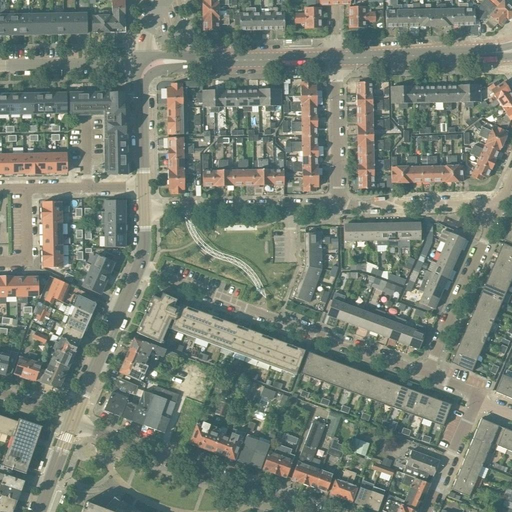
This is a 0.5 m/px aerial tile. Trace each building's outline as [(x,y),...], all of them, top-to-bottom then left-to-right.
[(111,0),(112,13),(114,14),(114,16),(114,33),(115,33),(116,33),(116,32),(125,32),(125,19),(125,18),(125,13),(124,0),(111,0)] [(203,0),(203,10),(219,9),(219,5),(228,5),(228,0),(218,0),(203,0)] [(393,11),(385,11),(386,28),(397,27),(397,5),(396,0),(389,0),(390,6),(393,6),(393,11)] [(458,0),(458,10),(452,10),(452,26),(463,26),(463,4),(463,1),(462,1),(462,0),(458,0)] [(501,27),(508,20),(485,0),(480,7),(480,20),(486,19),(488,21),(485,24),(491,30),(497,24),(501,27)] [(485,0),(508,20),(511,15),(511,8),(504,1),(504,2),(501,0),(485,0)] [(418,10),(419,27),(431,27),(431,10),(430,4),(418,5),(418,10)] [(431,27),(441,27),(440,4),(436,4),(436,10),(431,10),(431,27)] [(445,4),(440,4),(441,27),(452,26),(452,10),(445,10),(445,4)] [(467,4),(463,4),(463,26),(475,26),(475,16),(479,16),(479,9),(467,10),(467,4)] [(397,27),(408,27),(407,11),(401,11),(401,5),(397,5),(397,27)] [(408,27),(419,27),(418,10),(413,10),(412,5),(407,5),(407,11),(408,27)] [(349,8),(349,18),(375,18),(375,13),(365,13),(365,7),(349,8)] [(240,31),(250,30),(250,8),(246,9),(246,14),(239,14),(239,15),(239,20),(240,26),(240,31)] [(255,8),(250,8),(250,30),(262,30),(261,14),(255,14),(255,8)] [(268,9),(261,9),(261,14),(262,30),(272,30),(272,8),(268,8),(268,9)] [(277,8),(272,8),(272,30),(284,30),(284,25),(284,19),(284,15),(284,13),(277,13),(277,8)] [(295,15),(295,19),(321,18),(320,8),(305,9),(305,15),(295,15)] [(219,16),(219,9),(203,10),(204,20),(229,20),(229,15),(219,16)] [(99,17),(92,17),(93,33),(104,33),(103,11),(99,11),(99,17)] [(108,11),(103,11),(104,33),(114,33),(114,16),(108,16),(108,11)] [(64,34),(64,14),(52,15),(53,33),(57,33),(57,34),(64,34)] [(64,34),(71,34),(71,33),(76,33),(75,14),(64,14),(64,34)] [(80,33),(80,34),(87,34),(87,14),(75,14),(76,33),(80,33)] [(18,35),(18,15),(6,16),(7,34),(11,34),(11,35),(18,35)] [(18,15),(18,35),(25,35),(25,34),(30,34),(29,15),(18,15)] [(34,34),(34,35),(41,34),(41,15),(29,15),(30,34),(34,34)] [(41,15),(41,34),(48,34),(53,33),(52,15),(41,15)] [(321,18),(295,19),(295,24),(305,24),(305,30),(321,29),(321,18)] [(375,18),(349,18),(350,29),(365,28),(365,23),(375,22),(375,18)] [(229,25),(229,20),(204,20),(204,31),(219,31),(219,26),(229,25)] [(496,100),(510,91),(504,82),(500,85),(497,81),(488,88),(496,100)] [(300,86),(301,97),(317,97),(317,86),(314,87),(314,82),(302,82),(302,86),(300,86)] [(357,95),(372,94),(372,87),(377,87),(377,83),(357,83),(357,95)] [(167,98),(187,98),(187,88),(182,88),(182,84),(171,84),(171,88),(167,88),(167,98)] [(473,103),(480,103),(480,85),(468,86),(469,108),(473,108),(473,103)] [(424,87),(425,109),(429,109),(429,103),(436,103),(435,86),(424,87)] [(446,86),(435,86),(436,103),(436,110),(443,110),(443,109),(447,108),(446,86)] [(457,86),(446,86),(447,108),(447,111),(451,111),(451,103),(458,103),(457,86)] [(465,108),(469,108),(468,86),(457,86),(458,103),(464,103),(465,108)] [(391,87),(391,104),(399,104),(399,110),(403,109),(403,87),(391,87)] [(403,87),(403,109),(407,109),(407,104),(414,104),(413,87),(403,87)] [(413,87),(414,104),(420,104),(420,109),(425,109),(424,87),(413,87)] [(247,90),(236,91),(237,107),(243,107),(243,112),(247,112),(247,90)] [(258,90),(247,90),(247,112),(252,112),(252,107),(258,107),(258,90)] [(265,112),(270,112),(269,90),(258,90),(258,107),(265,107),(265,112)] [(274,107),(280,106),(280,90),(269,90),(270,112),(274,112),(274,107)] [(214,91),(203,91),(204,108),(210,108),(210,118),(215,118),(215,113),(214,91)] [(214,91),(215,113),(219,113),(219,108),(225,108),(224,91),(214,91)] [(236,91),(224,91),(225,108),(232,107),(232,113),(237,112),(237,107),(236,91)] [(511,94),(510,91),(496,100),(488,105),(491,109),(499,104),(502,108),(511,101),(511,94)] [(126,120),(125,120),(124,93),(69,94),(70,113),(110,112),(110,116),(106,116),(108,175),(127,175),(126,120)] [(36,95),(32,95),(33,114),(44,114),(44,94),(36,94),(36,95)] [(44,114),(56,113),(55,95),(50,95),(50,94),(44,94),(44,114)] [(67,94),(59,94),(59,95),(55,95),(56,113),(67,113),(67,94)] [(372,101),(372,94),(357,95),(357,106),(382,106),(382,101),(372,101)] [(9,96),(5,96),(5,95),(0,95),(0,114),(10,114),(9,96)] [(10,114),(21,114),(21,95),(13,95),(13,96),(9,96),(10,114)] [(21,114),(33,114),(32,95),(28,95),(27,95),(21,95),(21,114)] [(291,107),(317,107),(317,97),(301,97),(301,103),(291,103),(291,107)] [(187,98),(167,98),(167,108),(187,108),(187,98)] [(496,124),(506,129),(510,120),(511,118),(511,101),(502,108),(506,114),(501,118),(499,118),(496,124)] [(382,111),(382,106),(357,106),(358,116),(372,116),(372,111),(382,111)] [(301,112),(301,117),(317,117),(317,116),(316,116),(316,107),(317,107),(291,107),(291,112),(301,112)] [(187,108),(167,108),(167,119),(175,119),(175,121),(187,121),(187,108)] [(373,121),(372,116),(358,116),(358,126),(383,125),(383,121),(373,121)] [(291,127),(317,127),(317,117),(301,117),(301,122),(291,122),(291,127)] [(167,119),(167,123),(167,135),(188,134),(187,121),(175,121),(175,119),(167,119)] [(383,130),(383,125),(358,126),(358,136),(373,136),(373,130),(383,130)] [(491,132),(482,128),(480,132),(504,141),(508,132),(494,126),(491,132)] [(317,127),(291,127),(292,132),(301,132),(302,137),(317,137),(317,127)] [(485,145),(499,151),(500,152),(504,142),(504,141),(480,132),(479,136),(487,140),(485,145)] [(373,141),(373,136),(358,136),(358,146),(383,146),(383,141),(373,141)] [(292,147),(318,147),(318,146),(317,146),(317,137),(302,137),(302,142),(292,142),(292,147)] [(168,150),(193,150),(193,149),(193,145),(184,145),(183,140),(167,140),(168,150)] [(495,160),(499,151),(485,145),(483,150),(474,146),(472,150),(495,161),(496,160),(495,160)] [(383,150),(383,146),(358,146),(358,156),(373,156),(373,150),(383,150)] [(318,147),(292,147),(292,152),(302,152),(302,157),(318,157),(318,147)] [(193,149),(193,150),(168,150),(168,160),(184,160),(184,154),(193,154),(200,153),(205,148),(197,149),(193,149)] [(479,158),(477,164),(491,170),(495,161),(472,150),(470,154),(479,158)] [(34,155),(35,175),(44,175),(44,173),(45,173),(45,154),(34,155)] [(45,154),(45,173),(56,172),(56,154),(45,154)] [(56,154),(56,172),(67,172),(67,154),(56,154)] [(2,155),(2,174),(13,173),(12,155),(2,155)] [(12,155),(13,173),(24,173),(23,155),(12,155)] [(23,155),(24,173),(28,173),(28,175),(35,175),(34,155),(23,155)] [(373,161),(373,156),(358,156),(358,166),(384,165),(384,161),(373,161)] [(436,156),(432,157),(432,182),(442,182),(442,167),(437,167),(436,156)] [(447,166),(442,167),(442,182),(452,182),(452,156),(447,157),(447,166)] [(463,182),(463,166),(457,166),(456,156),(452,156),(452,182),(463,182)] [(318,157),(302,157),(302,162),(292,163),(292,167),(318,167),(318,166),(317,157),(318,157)] [(407,167),(402,167),(402,183),(412,183),(412,157),(407,157),(407,167)] [(416,157),(412,157),(412,183),(412,182),(422,182),(422,167),(416,167),(416,157)] [(427,167),(422,167),(422,182),(432,182),(432,157),(427,157),(427,167)] [(391,158),(392,176),(392,184),(402,183),(402,167),(397,167),(397,158),(391,158)] [(184,165),(184,160),(168,160),(168,170),(193,169),(193,165),(184,165)] [(248,160),(243,161),(244,186),(253,186),(253,170),(248,170),(248,160)] [(258,170),(253,170),(253,186),(263,186),(263,160),(258,160),(258,170)] [(268,160),(263,160),(263,186),(274,186),(274,185),(273,170),(268,170),(268,160)] [(279,170),(273,170),(274,185),(284,185),(284,160),(279,160),(279,170)] [(202,161),(203,187),(213,187),(214,187),(213,171),(208,171),(208,161),(202,161)] [(219,171),(213,171),(214,187),(224,187),(223,161),(218,161),(219,171)] [(228,161),(223,161),(224,187),(233,187),(233,186),(233,171),(228,171),(228,161)] [(233,171),(233,186),(244,186),(243,161),(238,161),(238,171),(233,171)] [(477,164),(471,177),(481,181),(483,177),(487,179),(491,170),(477,164)] [(384,170),(384,165),(358,166),(359,177),(374,177),(373,170),(384,170)] [(302,172),(303,178),(318,178),(318,167),(292,167),(292,172),(302,172)] [(194,174),(193,169),(168,170),(168,180),(184,179),(184,174),(194,174)] [(374,184),(374,177),(359,177),(359,189),(384,188),(384,184),(374,184)] [(319,187),(318,178),(303,178),(303,187),(304,187),(304,192),(316,191),(316,187),(319,187)] [(184,190),(184,179),(168,180),(168,191),(171,190),(171,195),(184,195),(183,190),(184,190)] [(105,201),(105,212),(124,213),(124,208),(125,208),(125,201),(105,201)] [(61,202),(43,202),(43,207),(41,207),(41,213),(61,213),(61,202)] [(102,224),(105,224),(125,224),(125,217),(124,217),(124,213),(105,212),(102,212),(102,224)] [(61,213),(41,213),(41,220),(43,220),(43,224),(61,224),(61,213)] [(409,223),(398,224),(398,240),(399,246),(399,248),(409,248),(409,240),(409,223)] [(409,223),(409,240),(420,240),(420,223),(409,223)] [(61,224),(43,224),(43,235),(62,235),(61,224)] [(105,224),(105,236),(124,236),(124,231),(125,231),(125,224),(105,224)] [(344,241),(355,241),(354,224),(343,225),(344,241)] [(365,224),(354,224),(355,241),(366,241),(365,224)] [(377,241),(376,224),(365,224),(366,241),(377,241)] [(388,245),(387,241),(387,224),(376,224),(377,241),(377,245),(388,245)] [(398,224),(387,224),(387,241),(388,245),(388,246),(399,246),(398,240),(398,224)] [(321,233),(304,234),(304,245),(321,244),(328,244),(328,238),(321,238),(321,233)] [(445,243),(460,250),(465,240),(449,233),(445,243)] [(62,235),(43,235),(44,246),(62,246),(62,235)] [(105,247),(125,247),(125,240),(124,240),(124,236),(105,236),(105,247)] [(426,240),(424,246),(430,248),(432,242),(426,240)] [(445,243),(440,253),(456,260),(460,250),(445,243)] [(511,247),(502,243),(498,253),(511,259),(511,247)] [(304,256),(321,255),(321,244),(304,245),(304,256)] [(62,246),(44,246),(44,250),(42,250),(42,257),(62,256),(62,246)] [(430,248),(424,246),(419,256),(425,258),(430,248)] [(96,255),(92,266),(109,273),(109,272),(111,269),(114,263),(112,262),(115,256),(106,252),(103,258),(96,255)] [(456,260),(440,253),(436,263),(452,270),(456,260)] [(494,263),(511,271),(511,259),(498,253),(494,263)] [(321,255),(304,256),(304,267),(321,269),(321,255)] [(62,256),(42,257),(42,263),(44,263),(44,266),(44,268),(63,267),(68,267),(68,257),(62,257),(62,256)] [(436,263),(432,273),(447,280),(452,270),(436,263)] [(489,273),(510,282),(511,278),(511,271),(494,263),(489,273)] [(370,273),(375,275),(377,269),(366,265),(366,271),(370,273)] [(92,266),(87,276),(105,284),(108,278),(107,277),(109,273),(92,266)] [(321,269),(304,267),(301,277),(316,283),(321,269)] [(377,269),(375,275),(381,277),(387,279),(387,271),(383,271),(377,269)] [(443,290),(447,280),(432,273),(426,271),(422,281),(427,283),(443,290)] [(485,283),(506,292),(510,282),(489,273),(485,283)] [(17,296),(16,278),(15,278),(15,276),(6,276),(6,296),(17,296)] [(101,290),(102,290),(105,284),(87,276),(82,287),(99,294),(101,290)] [(316,283),(301,277),(297,287),(312,293),(316,283)] [(28,296),(27,278),(16,278),(17,296),(28,296)] [(39,296),(38,278),(27,278),(28,296),(39,296)] [(54,279),(47,295),(55,299),(62,302),(70,286),(54,279)] [(423,293),(438,300),(443,290),(427,283),(422,281),(418,291),(423,293)] [(481,293),(502,302),(506,292),(485,283),(481,293)] [(308,303),(312,293),(297,287),(293,297),(308,303)] [(332,300),(326,315),(336,319),(342,303),(345,296),(335,293),(332,300)] [(434,310),(438,300),(423,293),(418,303),(416,302),(415,306),(432,312),(433,309),(434,310)] [(476,303),(497,312),(502,302),(481,293),(476,303)] [(152,296),(136,333),(158,343),(168,319),(173,321),(171,327),(296,373),(304,351),(180,304),(178,308),(174,306),(177,300),(162,294),(160,299),(152,296)] [(47,295),(45,300),(52,304),(55,299),(47,295)] [(79,297),(74,308),(91,315),(96,305),(79,297)] [(45,316),(47,312),(50,313),(52,309),(43,305),(38,302),(35,311),(45,316)] [(352,307),(342,303),(336,319),(347,323),(352,307)] [(493,322),(497,312),(476,303),(472,313),(493,322)] [(70,318),(87,326),(91,315),(74,308),(69,305),(68,307),(67,307),(64,314),(70,317),(70,318)] [(365,306),(363,311),(357,327),(367,331),(373,315),(375,310),(365,306)] [(347,323),(357,327),(363,311),(352,307),(347,323)] [(35,311),(34,313),(37,315),(35,319),(43,322),(45,316),(35,311)] [(383,319),(377,334),(388,338),(396,316),(386,312),(385,313),(383,319)] [(472,313),(468,323),(489,332),(494,334),(498,325),(493,323),(493,322),(472,313)] [(373,315),(367,331),(377,334),(383,319),(373,315)] [(396,317),(388,338),(398,342),(404,326),(406,321),(396,317)] [(60,325),(82,335),(87,326),(70,318),(67,325),(65,325),(66,324),(62,322),(60,325)] [(485,342),(489,332),(468,323),(463,333),(485,342)] [(59,336),(58,336),(78,346),(82,335),(60,325),(59,328),(64,330),(64,329),(65,329),(62,337),(59,336)] [(416,325),(414,330),(408,346),(419,350),(422,339),(425,340),(429,329),(416,325)] [(414,330),(404,326),(398,342),(408,346),(414,330)] [(33,339),(39,341),(42,334),(36,332),(33,339)] [(459,343),(480,352),(485,342),(463,333),(459,343)] [(45,344),(47,337),(42,334),(39,341),(45,344)] [(58,336),(55,345),(75,353),(76,351),(77,350),(78,348),(78,346),(58,336)] [(132,346),(130,350),(151,359),(156,361),(159,355),(162,357),(165,350),(135,340),(134,341),(133,341),(131,344),(132,346)] [(455,353),(476,362),(480,352),(459,343),(455,353)] [(55,345),(50,355),(53,356),(70,364),(72,363),(73,361),(72,359),(75,353),(55,345)] [(130,350),(126,361),(135,365),(136,363),(139,364),(139,363),(145,365),(147,366),(151,359),(130,350)] [(0,373),(5,375),(6,372),(11,373),(18,353),(11,351),(10,356),(0,353),(0,373)] [(18,377),(19,376),(25,378),(33,353),(28,352),(25,359),(19,357),(13,374),(15,375),(15,376),(18,377)] [(300,374),(311,378),(319,356),(308,352),(300,374)] [(33,382),(34,381),(41,383),(46,371),(40,369),(41,365),(35,362),(37,355),(33,353),(25,378),(30,380),(30,381),(33,382)] [(471,372),(476,362),(455,353),(450,363),(471,372)] [(66,373),(70,364),(53,356),(48,366),(53,368),(55,369),(55,368),(66,373)] [(319,356),(311,378),(321,381),(329,360),(319,356)] [(329,360),(321,381),(331,385),(339,363),(329,360)] [(122,367),(121,370),(121,372),(121,373),(138,380),(141,374),(143,375),(147,366),(145,365),(139,363),(139,364),(136,363),(135,365),(126,361),(123,366),(122,367)] [(341,389),(349,367),(339,363),(331,385),(341,389)] [(59,389),(59,388),(62,389),(64,384),(62,383),(66,373),(55,368),(55,369),(53,368),(48,366),(46,371),(41,383),(48,385),(59,389)] [(349,367),(341,389),(351,392),(359,371),(349,367)] [(351,392),(361,396),(369,375),(359,371),(351,392)] [(369,375),(361,396),(372,400),(380,378),(369,375)] [(495,392),(506,396),(511,380),(511,378),(502,375),(495,392)] [(105,411),(121,417),(129,392),(135,394),(137,386),(118,378),(105,410),(105,411)] [(242,381),(236,378),(231,391),(238,394),(242,381)] [(380,378),(372,400),(382,404),(390,382),(389,382),(380,378)] [(244,381),(239,393),(246,395),(250,383),(244,381)] [(390,382),(382,404),(392,407),(400,386),(390,382)] [(251,383),(247,395),(258,399),(262,387),(251,383)] [(160,397),(148,427),(148,428),(164,434),(179,395),(156,386),(153,394),(160,397)] [(402,411),(410,390),(400,386),(392,407),(402,411)] [(263,387),(260,396),(272,400),(275,392),(263,387)] [(131,421),(148,428),(160,397),(153,394),(143,390),(137,405),(131,421)] [(410,390),(402,411),(412,415),(420,393),(410,390)] [(129,392),(121,417),(125,419),(126,420),(128,421),(130,421),(131,421),(137,405),(132,403),(135,394),(129,392)] [(420,393),(412,415),(422,419),(430,397),(420,393)] [(284,408),(288,397),(282,395),(278,406),(284,408)] [(287,403),(295,406),(298,400),(289,397),(287,403)] [(422,419),(432,422),(440,401),(430,397),(422,419)] [(432,422),(443,426),(451,405),(440,401),(432,422)] [(215,414),(223,417),(227,405),(219,402),(215,414)] [(327,436),(333,439),(341,417),(330,413),(328,419),(333,421),(327,436)] [(3,467),(27,474),(42,427),(18,419),(18,421),(0,415),(0,433),(12,437),(3,467)] [(201,448),(211,421),(205,419),(201,428),(196,426),(189,444),(201,448)] [(481,419),(477,429),(492,435),(496,425),(481,419)] [(213,452),(219,435),(215,434),(219,424),(211,421),(201,448),(213,452)] [(298,463),(292,480),(298,483),(304,485),(313,459),(318,446),(325,426),(314,421),(301,456),(298,463)] [(498,442),(497,446),(507,450),(511,438),(511,431),(504,428),(502,433),(500,437),(498,442)] [(473,439),(488,445),(492,435),(477,429),(473,439)] [(213,452),(227,458),(237,431),(234,430),(230,439),(219,435),(213,452)] [(237,431),(227,458),(236,461),(242,444),(246,434),(241,432),(237,431)] [(299,446),(301,441),(285,435),(283,440),(299,446)] [(247,438),(245,442),(238,462),(250,466),(258,442),(247,438)] [(333,439),(330,448),(335,450),(338,441),(333,439)] [(473,439),(469,449),(483,455),(488,445),(473,439)] [(360,440),(355,453),(365,456),(369,443),(360,440)] [(270,446),(258,442),(250,466),(261,470),(267,454),(270,446)] [(288,479),(294,461),(295,457),(291,455),(292,450),(278,445),(275,454),(270,452),(263,470),(269,472),(269,473),(281,477),(282,477),(288,479)] [(329,448),(327,454),(339,458),(341,452),(335,450),(330,448),(329,448)] [(464,459),(479,465),(483,455),(469,449),(464,459)] [(428,476),(432,477),(440,461),(412,450),(403,474),(404,474),(425,482),(428,476)] [(367,461),(356,456),(354,461),(366,465),(367,461)] [(392,461),(383,458),(381,464),(390,467),(392,461)] [(313,459),(304,485),(310,488),(310,487),(316,489),(322,472),(322,471),(319,470),(321,462),(313,459)] [(464,459),(460,469),(477,476),(484,479),(488,469),(479,465),(464,459)] [(373,463),(371,469),(379,472),(381,466),(373,463)] [(379,472),(392,477),(394,470),(381,466),(379,472)] [(316,489),(315,490),(316,490),(317,491),(320,493),(322,492),(326,494),(333,476),(334,471),(329,469),(327,474),(322,472),(316,489)] [(456,479),(473,486),(477,476),(460,469),(456,479)] [(335,480),(330,495),(331,495),(331,496),(335,498),(336,497),(341,499),(350,472),(345,470),(341,481),(335,480)] [(24,481),(0,472),(0,483),(21,491),(24,481)] [(356,474),(350,472),(341,499),(352,503),(357,487),(352,485),(356,474)] [(401,483),(425,494),(430,484),(425,482),(404,474),(401,483)] [(456,479),(452,490),(469,497),(473,486),(456,479)] [(366,508),(374,485),(362,481),(354,503),(366,508)] [(0,494),(1,495),(17,500),(21,491),(0,483),(0,494)] [(408,492),(407,496),(421,503),(425,494),(401,483),(398,488),(408,492)] [(377,511),(385,491),(374,487),(366,508),(377,511)] [(0,504),(14,510),(17,500),(1,495),(0,498),(0,504)] [(415,511),(417,511),(421,503),(407,496),(405,501),(395,497),(394,497),(389,495),(387,499),(388,500),(402,506),(415,511)] [(135,511),(134,511),(130,509),(127,507),(123,504),(120,502),(114,497),(104,509),(85,502),(81,511),(135,511)] [(415,511),(402,506),(388,500),(383,511),(384,511),(415,511)]
